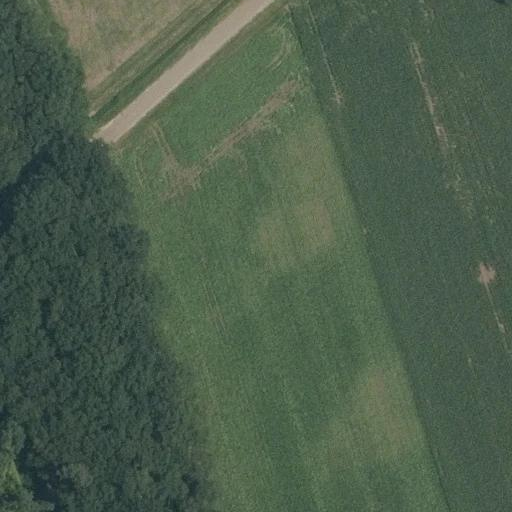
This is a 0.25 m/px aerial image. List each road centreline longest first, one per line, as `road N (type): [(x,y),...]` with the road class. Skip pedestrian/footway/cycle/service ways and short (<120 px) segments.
road 1 (unclassified): [(0,232),(256,0)]
road 2 (track): [(31,0),(77,119)]
